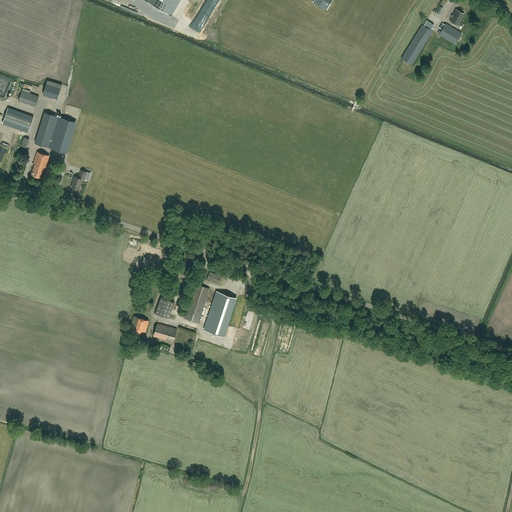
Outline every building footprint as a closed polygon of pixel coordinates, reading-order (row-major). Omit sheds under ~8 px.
[(145,0),(171,15),(180,0),(145,0)] [(332,0),(314,0),(313,2),(326,10),(332,0)] [(421,0),(419,7),(426,10),(429,2),(422,0),(421,0)] [(458,25),(464,13),(456,9),(450,21),(458,25)] [(455,44),(462,33),(446,23),(445,25),(442,23),(439,28),(442,29),(439,34),(455,44)] [(412,65),(433,31),(423,24),(401,58),(412,65)] [(0,95),(4,96),(9,82),(0,78),(0,95)] [(59,99),(63,85),(48,80),(44,95),(59,99)] [(35,107),(39,96),(22,90),(18,101),(35,107)] [(8,107),(2,124),(28,133),(34,116),(8,107)] [(62,151),(72,120),(44,112),(35,143),(62,151)] [(26,148),(29,139),(24,137),(21,146),(26,148)] [(44,171),(49,155),(37,152),(34,163),(35,163),(31,174),(41,177),(43,171),(44,171)] [(81,170),(80,174),(79,177),(74,176),(73,179),(74,180),(71,187),(79,190),(83,179),(84,179),(87,172),(81,170)] [(190,281),(191,277),(187,276),(189,271),(180,267),(176,274),(186,278),(185,279),(190,281)] [(207,280),(219,284),(222,275),(209,271),(207,280)] [(198,323),(209,288),(196,284),(185,318),(198,323)] [(232,296),(213,290),(200,328),(219,335),(232,296)] [(169,318),(174,302),(161,297),(155,313),(169,318)] [(146,332),(149,320),(134,316),(129,332),(140,336),(141,331),(146,332)] [(259,337),(264,339),(271,318),(266,317),(259,337)] [(173,341),(177,329),(170,326),(170,327),(157,323),(153,336),(166,340),(166,339),(173,341)]
